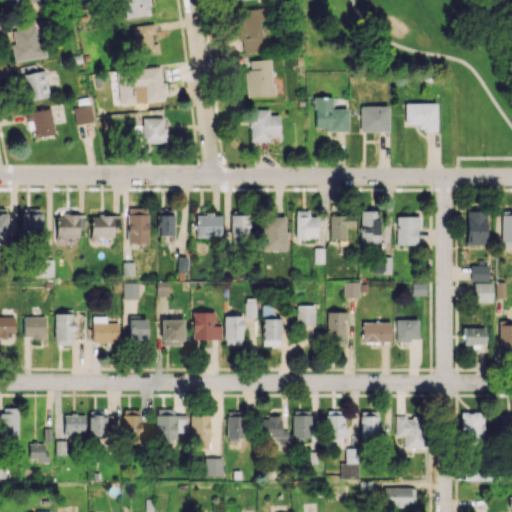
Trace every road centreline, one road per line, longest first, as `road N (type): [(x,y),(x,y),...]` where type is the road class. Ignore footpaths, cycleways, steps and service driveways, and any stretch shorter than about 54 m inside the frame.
road 1 (residential): [(511,176),(0,175)]
road 2 (residential): [(511,382),(0,382)]
road 3 (residential): [(445,176),(444,511)]
road 4 (residential): [(191,0),(213,175)]
